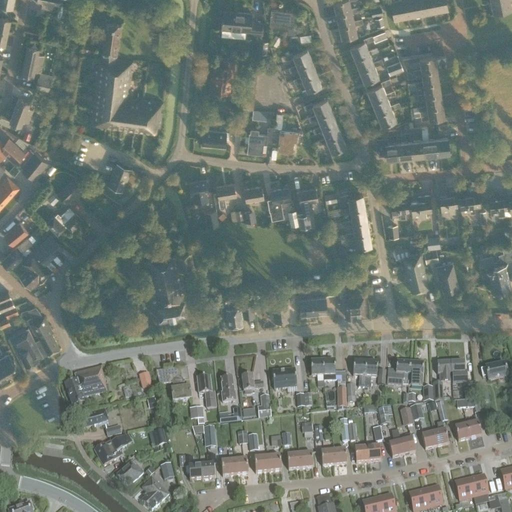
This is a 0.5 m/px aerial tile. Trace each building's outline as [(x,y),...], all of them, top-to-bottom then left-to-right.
[(14,0),(0,0),(0,6),(12,9),(14,0)] [(47,0),(46,8),(52,9),(53,3),(59,4),(59,0),(47,0)] [(351,9),(351,8),(349,0),(350,0),(334,0),(333,0),(336,12),(351,9)] [(394,20),(407,17),(404,0),(396,0),(390,1),(394,20)] [(421,15),(417,0),(404,0),(407,17),(421,15)] [(417,0),(421,15),(434,12),(431,0),(417,0)] [(431,0),(434,12),(447,10),(445,0),(431,0)] [(509,0),(491,0),(490,0),(493,14),(511,10),(509,0)] [(359,6),(351,8),(351,9),(336,12),(339,24),(354,21),(354,20),(352,12),(360,10),(359,6)] [(382,15),(381,8),(371,9),(372,16),(382,15)] [(294,11),(271,9),(269,26),(293,28),(294,11)] [(252,12),(223,10),(221,28),(246,31),(245,36),(261,37),(262,22),(251,21),(252,12)] [(0,29),(7,32),(10,18),(0,16),(0,29)] [(381,17),(374,18),(376,27),(383,25),(386,24),(384,17),(381,17)] [(354,21),(339,24),(342,37),(357,34),(355,24),(363,23),(362,18),(354,20),(354,21)] [(98,64),(96,66),(95,76),(96,78),(96,81),(94,82),(93,87),(95,88),(95,91),(93,93),(92,97),(94,99),(93,102),(91,103),(89,123),(106,126),(159,133),(161,112),(160,110),(161,107),(162,106),(163,102),(140,99),(139,100),(136,100),(134,98),(128,97),(129,92),(127,90),(128,87),(129,86),(132,69),(130,68),(131,64),(133,63),(133,61),(115,59),(116,54),(121,24),(106,22),(102,52),(101,57),(97,57),(97,60),(98,61),(98,64)] [(350,46),(355,57),(369,51),(368,50),(365,42),(374,39),(375,42),(387,37),(384,30),(372,35),(363,38),(364,40),(350,46)] [(279,40),(274,37),(270,42),(276,46),(279,40)] [(27,45),(21,73),(33,76),(34,70),(40,71),(43,54),(38,53),(39,47),(27,45)] [(377,46),(368,50),(369,51),(355,57),(359,69),(374,63),(373,61),(370,54),(378,51),(377,46)] [(497,47),(477,50),(479,61),(498,58),(497,47)] [(297,66),(312,60),(307,48),(293,54),(292,52),(284,55),(285,60),(293,56),(296,64),(297,66)] [(419,60),(421,68),(421,69),(437,67),(435,55),(420,57),(420,56),(402,58),(405,67),(410,66),(409,62),(419,60)] [(375,66),(383,62),(381,58),(373,61),(374,63),(359,69),(364,81),(379,76),(375,66)] [(498,58),(479,61),(480,72),(500,69),(498,58)] [(235,60),(222,59),(221,66),(214,65),(211,91),(230,93),(231,80),(233,81),(235,60)] [(316,72),(312,60),(297,66),(296,64),(288,67),(290,71),(298,68),(301,76),(302,78),(316,72)] [(390,75),(403,70),(400,61),(386,66),(390,75)] [(423,82),(439,79),(437,67),(421,69),(421,68),(413,69),(413,74),(421,73),(423,80),(423,82)] [(302,78),(301,76),(293,79),(295,83),(303,80),(307,90),(322,84),(316,72),(302,78)] [(50,79),(37,77),(35,88),(48,90),(50,79)] [(386,95),(386,93),(383,86),(391,82),(390,78),(381,81),(382,83),(367,89),(372,101),(386,95)] [(440,92),(439,79),(423,82),(423,80),(415,81),(416,86),(423,85),(425,93),(425,94),(440,92)] [(503,86),(483,89),(485,100),(505,97),(503,86)] [(391,106),(390,105),(387,97),(396,94),(394,90),(386,93),(386,95),(372,101),(376,112),(391,106)] [(425,97),(427,105),(427,106),(442,104),(440,92),(425,94),(425,93),(417,94),(418,98),(425,97)] [(18,97),(14,109),(30,116),(33,109),(28,107),(30,101),(18,97)] [(505,97),(485,100),(487,112),(506,109),(505,97)] [(302,102),(303,105),(305,109),(313,106),(316,113),(317,115),(331,109),(327,98),(313,103),(311,99),(302,102)] [(391,106),(376,112),(381,125),(396,119),(392,109),(401,105),(400,103),(404,101),(403,98),(398,100),(398,101),(390,105),(391,106)] [(427,106),(427,105),(413,107),(414,116),(420,115),(420,111),(427,109),(429,119),(444,116),(442,104),(427,106)] [(30,116),(14,109),(9,122),(21,126),(23,120),(28,122),(30,116)] [(267,111),(253,109),(252,118),(266,120),(267,111)] [(317,115),(316,113),(308,117),(310,121),(318,118),(321,125),(322,127),(336,121),(331,109),(317,115)] [(341,133),(336,121),(322,127),(321,125),(313,128),(314,133),(322,129),(326,137),(326,139),(341,133)] [(231,131),(203,129),(202,144),(224,146),(225,138),(239,139),(240,125),(231,124),(231,131)] [(428,139),(427,125),(421,126),(421,131),(422,139),(424,155),(436,154),(435,138),(428,139)] [(266,142),(272,142),(274,127),(267,126),(267,134),(258,133),(258,129),(250,128),(250,132),(249,132),(247,152),(262,154),(263,143),(266,143),(266,142)] [(280,128),(274,127),(272,142),(278,143),(277,150),(292,152),(294,142),(297,142),(298,132),(280,131),(280,128)] [(29,139),(31,132),(25,130),(23,137),(29,139)] [(326,139),(326,137),(317,140),(319,144),(327,141),(331,151),(346,145),(341,133),(326,139)] [(7,158),(8,157),(14,163),(25,151),(9,136),(3,143),(0,140),(0,158),(3,155),(7,158)] [(448,137),(435,138),(436,154),(449,152),(448,137)] [(386,159),(399,158),(397,142),(387,143),(387,138),(377,139),(378,155),(385,154),(386,159)] [(411,156),(424,155),(422,139),(410,141),(411,156)] [(410,141),(397,142),(399,158),(411,156),(410,141)] [(33,151),(20,168),(32,177),(45,160),(33,151)] [(131,169),(116,163),(107,185),(122,191),(131,169)] [(12,180),(7,175),(1,181),(1,182),(0,183),(0,208),(14,193),(7,186),(12,180)] [(209,191),(206,178),(188,181),(191,194),(193,194),(194,202),(207,200),(206,192),(209,191)] [(80,189),(71,179),(56,194),(65,203),(80,189)] [(213,194),(215,205),(216,207),(226,206),(225,198),(237,196),(234,183),(216,186),(217,193),(213,194)] [(264,198),(261,185),(243,188),(245,201),(264,198)] [(291,200),(288,187),(270,190),(272,199),(267,199),(270,211),(272,220),(283,218),(280,202),(291,200)] [(304,214),(298,215),(299,224),(300,224),(300,225),(311,223),(309,212),(312,211),(310,201),(318,200),(315,187),(297,190),(300,203),(301,203),(304,214)] [(467,195),(459,196),(460,205),(460,210),(468,209),(469,213),(475,212),(474,206),(480,205),(479,189),(466,191),(467,195)] [(454,206),(460,205),(459,196),(459,190),(446,191),(447,195),(439,196),(441,210),(449,209),(449,213),(455,212),(454,206)] [(336,201),(335,192),(324,194),(326,203),(336,201)] [(504,209),(510,208),(509,198),(508,192),(496,194),(496,198),(489,199),(490,212),(498,212),(498,216),(505,215),(504,209)] [(348,199),(349,207),(350,209),(365,206),(363,193),(348,196),(348,194),(338,196),(339,200),(348,199)] [(405,211),(411,210),(411,201),(410,195),(398,196),(398,200),(390,201),(392,215),(400,214),(400,218),(406,217),(405,211)] [(411,201),(411,210),(412,215),(419,214),(420,218),(426,217),(425,211),(431,210),(430,195),(417,196),(418,200),(411,201)] [(82,220),(69,206),(60,215),(57,212),(54,215),(46,222),(51,227),(56,232),(65,224),(72,230),(82,220)] [(367,218),(365,206),(350,209),(349,207),(341,208),(341,213),(350,211),(351,219),(352,221),(367,218)] [(243,219),(242,209),(230,211),(232,221),(243,219)] [(218,224),(215,210),(204,212),(207,226),(218,224)] [(256,219),(254,210),(243,212),(245,221),(246,221),(246,226),(254,226),(253,220),(256,219)] [(486,223),(485,211),(479,211),(480,216),(472,217),(473,223),(480,222),(481,223),(486,223)] [(299,224),(298,215),(297,216),(297,214),(288,216),(290,226),(299,224)] [(352,221),(351,219),(343,221),(344,225),(352,224),(353,232),(354,234),(369,231),(367,218),(352,221)] [(28,232),(19,221),(4,234),(12,245),(28,232)] [(398,237),(397,224),(387,225),(388,237),(398,237)] [(354,234),(353,232),(345,233),(346,238),(354,236),(356,247),(372,244),(369,231),(354,234)] [(35,240),(31,234),(27,237),(17,246),(16,246),(10,251),(11,252),(1,261),(9,270),(25,255),(22,251),(32,242),(35,240)] [(440,248),(439,236),(426,237),(427,242),(421,243),(422,248),(427,247),(427,249),(440,248)] [(511,258),(511,255),(510,247),(503,249),(504,253),(499,254),(500,258),(497,259),(497,261),(493,262),(492,255),(479,258),(481,265),(485,264),(491,292),(511,287),(511,286),(510,276),(506,259),(511,258)] [(346,254),(345,248),(334,249),(335,256),(346,254)] [(408,248),(393,248),(395,258),(402,256),(411,291),(429,287),(421,251),(410,254),(408,248)] [(438,261),(436,249),(423,251),(425,263),(438,261)] [(52,270),(33,250),(19,263),(26,270),(19,276),(30,288),(37,281),(38,283),(38,282),(38,283),(46,275),(52,270)] [(194,268),(191,251),(146,260),(152,291),(154,290),(155,293),(150,294),(152,303),(157,302),(157,304),(156,305),(159,319),(170,317),(170,319),(177,317),(187,315),(184,299),(182,300),(181,291),(184,290),(182,284),(179,271),(194,268)] [(458,287),(452,262),(436,266),(439,278),(441,279),(443,290),(458,287)] [(344,295),(342,281),(333,282),(335,296),(344,295)] [(0,311),(14,305),(8,290),(0,293),(0,311)] [(289,296),(288,291),(269,293),(270,298),(269,298),(269,305),(272,305),(274,320),(289,319),(288,303),(290,303),(289,296)] [(328,313),(326,295),(298,298),(300,316),(318,314),(318,309),(326,308),(327,313),(328,313)] [(365,303),(364,295),(350,296),(350,297),(342,298),(343,307),(344,307),(345,317),(355,316),(355,315),(365,314),(363,303),(365,303)] [(255,316),(253,302),(243,303),(243,301),(238,302),(231,302),(232,307),(226,308),(228,326),(243,324),(242,318),(255,316)] [(18,313),(15,305),(4,310),(7,317),(18,313)] [(38,340),(36,341),(41,352),(46,350),(48,354),(60,347),(52,332),(53,331),(44,315),(42,316),(39,310),(35,306),(27,310),(31,316),(26,319),(29,324),(38,340)] [(0,327),(10,324),(7,317),(0,319),(0,327)] [(41,352),(36,341),(35,341),(28,327),(8,337),(12,344),(14,344),(26,366),(27,366),(28,367),(37,362),(36,361),(38,359),(38,358),(43,356),(41,352)] [(11,358),(8,353),(0,357),(0,380),(1,380),(20,369),(13,357),(11,358)] [(317,387),(323,387),(322,362),(310,363),(311,378),(317,377),(317,387)] [(322,362),(323,387),(323,382),(335,382),(335,377),(334,362),(322,362)] [(364,388),(365,363),(353,362),(352,377),(359,377),(358,381),(358,387),(364,388)] [(377,363),(365,363),(364,388),(370,388),(370,378),(376,378),(377,363)] [(408,387),(409,364),(396,363),(395,371),(387,370),(386,385),(408,387)] [(451,375),(450,363),(436,364),(437,376),(439,376),(439,384),(433,384),(435,401),(443,401),(442,383),(452,382),(452,375),(451,375)] [(451,375),(452,375),(452,382),(452,386),(467,385),(466,374),(464,374),(463,363),(450,363),(451,375)] [(409,364),(408,387),(408,386),(421,387),(422,376),(423,364),(409,364)] [(507,377),(504,365),(485,369),(485,370),(480,371),(482,379),(487,378),(488,382),(507,377)] [(106,393),(100,368),(75,374),(75,375),(74,376),(76,381),(64,385),(72,407),(84,403),(84,400),(85,399),(85,398),(106,393)] [(188,381),(186,368),(156,373),(159,386),(172,384),(173,390),(171,390),(172,404),(191,401),(189,388),(184,388),(183,382),(188,381)] [(297,393),(294,371),(272,373),(273,391),(287,390),(287,394),(297,393)] [(386,371),(378,371),(377,386),(385,386),(386,371)] [(142,390),(151,388),(147,375),(139,377),(142,390)] [(253,384),(252,376),(241,377),(243,393),(244,393),(244,395),(246,397),(251,396),(252,394),(252,392),(254,391),(254,390),(262,389),(262,383),(253,384)] [(211,394),(209,377),(196,379),(198,395),(205,395),(206,410),(216,409),(214,394),(211,394)] [(234,393),(231,379),(220,380),(222,394),(221,395),(222,404),(235,403),(234,393)] [(435,401),(433,384),(432,384),(433,388),(422,389),(423,402),(435,401)] [(354,403),(353,385),(346,386),(346,403),(354,403)] [(489,401),(486,388),(479,390),(482,403),(489,401)] [(346,408),(346,389),(337,390),(337,408),(346,408)] [(473,400),(472,389),(463,390),(465,401),(473,400)] [(304,408),(303,395),(295,396),(296,409),(304,408)] [(312,406),(310,395),(303,395),(305,407),(312,406)] [(270,418),(268,397),(260,398),(261,407),(257,408),(258,420),(270,418)] [(157,408),(155,400),(147,401),(149,410),(157,408)] [(472,401),(467,401),(467,409),(474,408),(475,413),(482,412),(479,400),(472,401)] [(436,411),(435,403),(428,405),(430,413),(436,411)] [(433,434),(436,448),(448,445),(444,431),(442,423),(447,422),(442,403),(435,405),(441,424),(436,425),(438,432),(433,434)] [(377,406),(365,406),(366,414),(377,413),(377,406)] [(423,419),(420,406),(409,409),(413,422),(423,419)] [(204,425),(202,408),(189,410),(190,421),(197,420),(198,426),(204,425)] [(392,416),(390,408),(377,410),(381,426),(389,424),(387,417),(392,416)] [(245,419),(256,418),(256,409),(244,410),(245,419)] [(82,416),(77,418),(81,430),(86,429),(94,427),(94,429),(108,425),(104,410),(82,416)] [(413,426),(409,410),(399,412),(403,428),(413,426)] [(349,442),(346,420),(339,421),(341,443),(349,442)] [(477,423),(466,426),(469,440),(481,437),(477,423)] [(302,434),(311,433),(311,424),(301,425),(302,434)] [(356,441),(354,425),(347,426),(349,442),(356,441)] [(458,443),(469,440),(466,426),(454,428),(458,443)] [(121,435),(119,427),(105,430),(107,439),(121,435)] [(322,442),(321,427),(314,427),(315,443),(322,442)] [(215,448),(214,428),(203,428),(205,449),(215,448)] [(382,442),(380,428),(372,429),(375,443),(382,442)] [(166,445),(163,430),(154,433),(158,447),(166,445)] [(392,459),(403,456),(399,442),(400,442),(397,432),(391,433),(394,443),(388,445),(392,459)] [(247,445),(246,433),(237,433),(238,446),(247,445)] [(425,451),(436,448),(433,434),(421,437),(425,451)] [(290,446),(289,435),(281,435),(282,447),(290,446)] [(399,442),(403,456),(415,453),(411,439),(410,435),(404,436),(405,441),(400,442),(399,442)] [(132,443),(127,436),(121,438),(122,439),(126,446),(132,443)] [(256,436),(247,437),(249,453),(258,452),(257,445),(256,436)] [(281,447),(279,437),(270,438),(271,448),(281,447)] [(117,440),(111,444),(110,442),(94,451),(103,468),(119,458),(116,452),(126,446),(122,439),(117,440)] [(366,448),(368,463),(380,462),(378,447),(366,448)] [(368,463),(366,448),(354,450),(356,464),(368,463)] [(332,452),(334,467),(346,465),(345,450),(332,452)] [(322,468),(334,467),(332,452),(320,453),(322,468)] [(299,455),(300,470),(312,469),(311,454),(299,455)] [(288,471),(300,470),(299,455),(286,456),(288,471)] [(207,466),(200,466),(202,480),(214,479),(212,456),(207,457),(207,466)] [(189,481),(202,480),(200,466),(193,467),(192,458),(185,459),(184,457),(178,458),(179,469),(188,468),(189,481)] [(279,457),(266,458),(268,473),(281,472),(279,457)] [(268,473),(266,458),(254,460),(255,475),(268,473)] [(246,460),(233,462),(235,477),(248,475),(246,460)] [(143,475),(132,462),(116,477),(127,489),(143,475)] [(222,478),(235,477),(233,462),(220,463),(222,478)] [(174,479),(170,465),(160,468),(163,481),(174,479)] [(151,468),(145,474),(149,478),(155,472),(151,468)] [(504,492),(511,489),(511,469),(500,472),(504,492)] [(468,480),(473,499),(488,496),(483,476),(468,480)] [(168,496),(152,479),(142,490),(147,496),(141,502),(151,511),(156,508),(156,507),(168,496)] [(459,503),(473,499),(468,480),(454,483),(459,503)] [(437,487),(423,491),(427,510),(442,507),(437,487)] [(412,511),(420,511),(427,510),(423,491),(408,494),(412,511)] [(394,511),(390,495),(376,499),(379,511),(394,511)] [(334,511),(333,506),(331,506),(328,496),(316,499),(319,509),(317,509),(318,511),(334,511)] [(379,511),(376,499),(361,502),(363,511),(379,511)] [(297,510),(302,509),(301,502),(289,505),(291,511),(297,510)] [(31,511),(29,503),(8,511),(31,511)]
